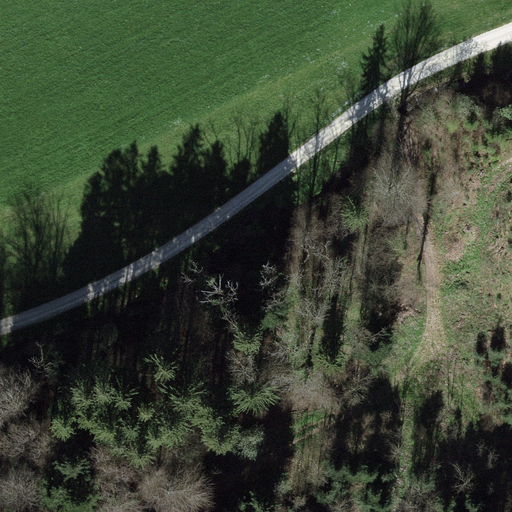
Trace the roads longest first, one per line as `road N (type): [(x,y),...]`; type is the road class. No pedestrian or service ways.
road 1 (track): [(436,332),(386,394),(175,511)]
road 2 (track): [(436,332),(405,131),(376,98)]
road 3 (track): [(511,437),(491,427),(468,399),(436,332)]
